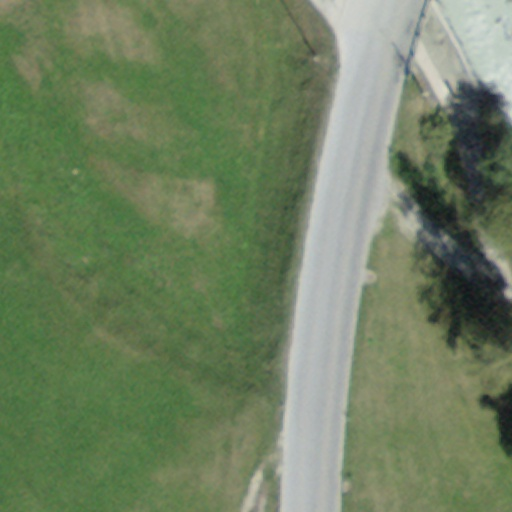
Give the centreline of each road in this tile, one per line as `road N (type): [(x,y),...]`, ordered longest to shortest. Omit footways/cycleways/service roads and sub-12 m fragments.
road 1 (tertiary): [(319,511),(333,320),(353,192),(399,0)]
road 2 (track): [(511,201),(422,0)]
road 3 (track): [(353,192),(511,269)]
